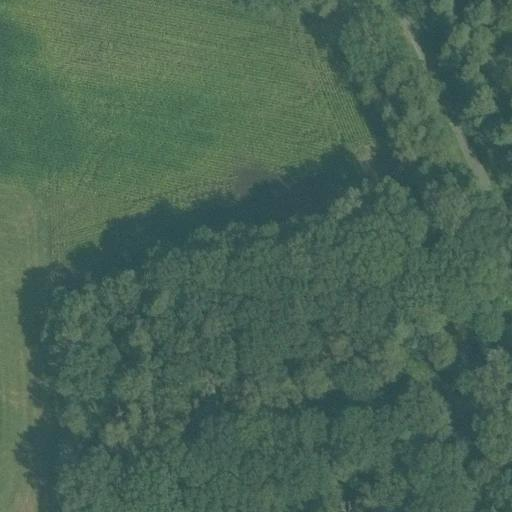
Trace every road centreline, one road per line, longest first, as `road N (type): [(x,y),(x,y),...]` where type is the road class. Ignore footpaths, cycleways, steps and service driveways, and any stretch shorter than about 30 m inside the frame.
road 1 (unclassified): [(396,0),(511,251)]
road 2 (track): [(511,430),(436,457),(342,511)]
